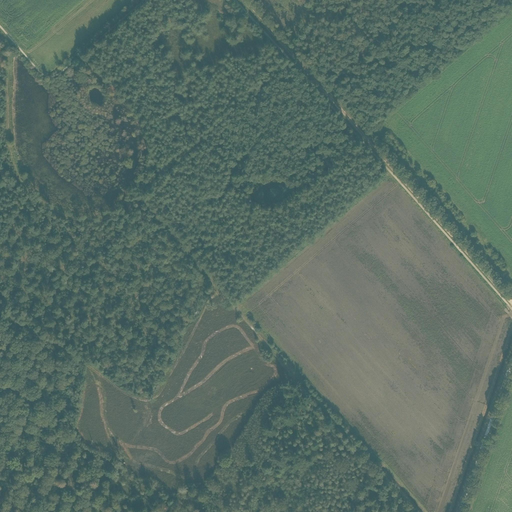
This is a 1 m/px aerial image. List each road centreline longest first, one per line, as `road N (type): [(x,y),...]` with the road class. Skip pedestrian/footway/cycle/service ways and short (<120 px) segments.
road 1 (track): [(511,304),(241,0)]
road 2 (track): [(0,35),(9,52),(11,153),(35,200),(77,220),(152,210),(217,284)]
road 3 (track): [(217,284),(417,511)]
road 4 (track): [(234,307),(390,172)]
road 5 (unclassified): [(459,511),(511,357)]
